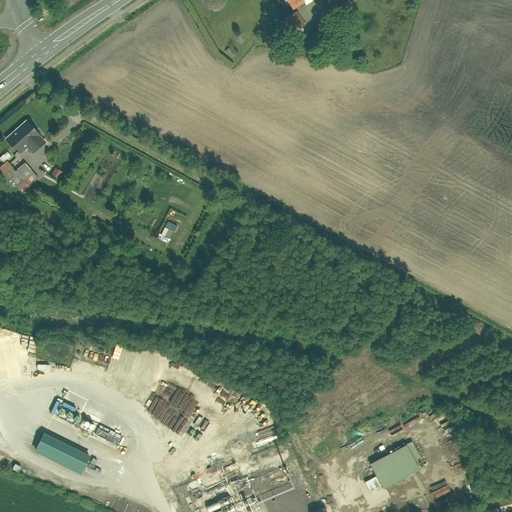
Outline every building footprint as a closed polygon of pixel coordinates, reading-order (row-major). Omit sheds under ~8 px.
[(289,3),(293,9),(304,3),(302,0),(281,0),(285,6),(289,3)] [(296,11),(279,21),(288,35),(305,25),(296,11)] [(18,155),(27,147),(33,153),(47,142),(27,118),(3,138),(18,155)] [(33,172),(25,162),(16,170),(8,160),(0,166),(0,167),(15,187),(33,172)] [(98,429),(96,434),(117,444),(120,438),(98,429)] [(44,432),(34,452),(81,475),(91,456),(44,432)] [(449,463),(459,458),(450,439),(439,445),(449,463)] [(383,488),(421,470),(416,459),(420,457),(413,442),(371,462),(383,488)] [(366,481),(371,492),(380,488),(375,477),(366,481)] [(249,494),(244,495),(245,504),(256,503),(254,487),(248,488),(249,494)] [(219,502),(223,511),(245,511),(242,506),(238,508),(236,504),(230,507),(226,498),(219,502)] [(219,501),(207,506),(209,511),(221,507),(219,501)]
